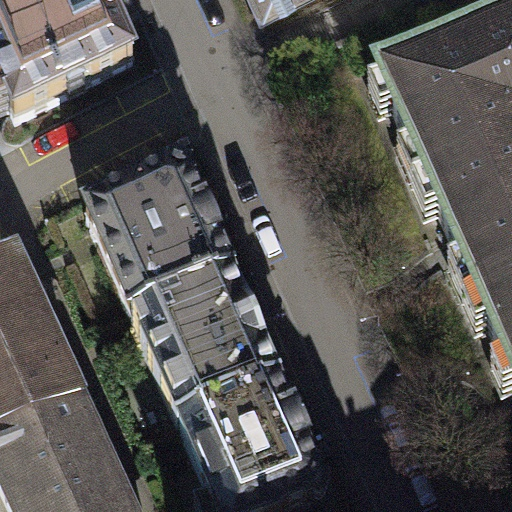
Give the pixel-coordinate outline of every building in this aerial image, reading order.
[(102,0),(24,0),(0,11),(0,93),(14,124),(134,70),(102,0)] [(0,0),(0,11),(24,0),(0,0)] [(511,25),(378,84),(422,192),(511,149),(511,25)] [(511,287),(511,149),(422,192),(455,264),(474,305),(511,287)] [(130,327),(229,281),(181,176),(84,225),(130,327)] [(128,511),(13,262),(0,268),(0,497),(6,511),(128,511)] [(278,388),(229,281),(130,327),(177,433),(278,388)] [(511,287),(474,305),(511,390),(511,287)] [(322,489),(278,388),(177,433),(211,511),(310,511),(319,509),(322,489)]
